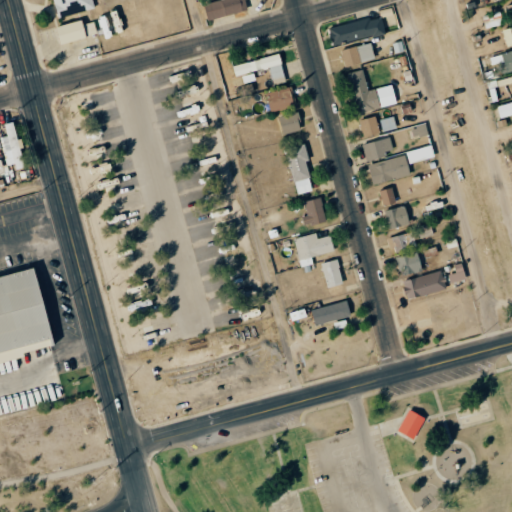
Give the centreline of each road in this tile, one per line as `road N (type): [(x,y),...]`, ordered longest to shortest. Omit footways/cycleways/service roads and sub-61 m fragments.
road 1 (secondary): [(13,0),(147,511)]
road 2 (secondary): [(511,345),(129,448)]
road 3 (residential): [(296,0),(398,376)]
road 4 (residential): [(363,0),(0,101)]
